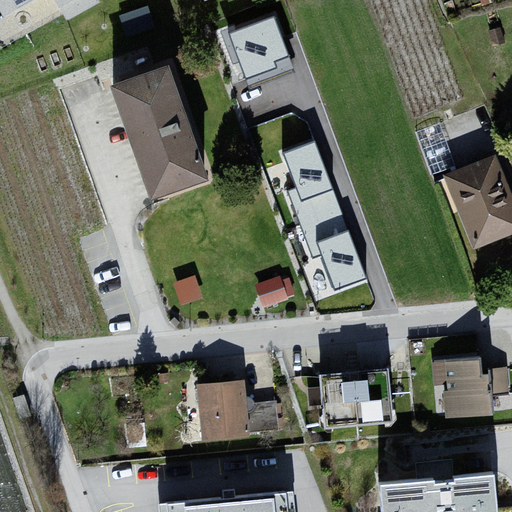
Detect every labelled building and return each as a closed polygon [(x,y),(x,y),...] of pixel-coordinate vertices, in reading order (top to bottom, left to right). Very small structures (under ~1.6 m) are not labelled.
[(100,4),(97,0),(0,0),(0,7),(7,20),(42,0),(53,0),(67,23),(100,4)] [(292,68),(273,17),(229,33),(248,85),(292,68)] [(162,61),(98,82),(136,198),(200,178),(162,61)] [(340,210),(314,141),(283,153),(296,188),(287,191),(300,226),(340,210)] [(511,209),(490,156),(439,177),(462,233),(470,235),(476,248),(511,233),(511,209)] [(366,277),(340,210),(300,226),(312,258),(321,254),(335,289),(366,277)] [(295,291),(289,270),(256,279),(262,300),(295,291)] [(475,360),(433,363),(437,417),(495,413),(494,403),(508,398),(506,374),(482,369),(475,360)] [(382,372),(313,376),(316,426),(385,422),(382,372)] [(235,382),(189,385),(193,441),(240,437),(235,382)] [(494,511),(491,471),(379,482),(381,511),(494,511)] [(286,511),(284,491),(167,502),(167,511),(286,511)]
